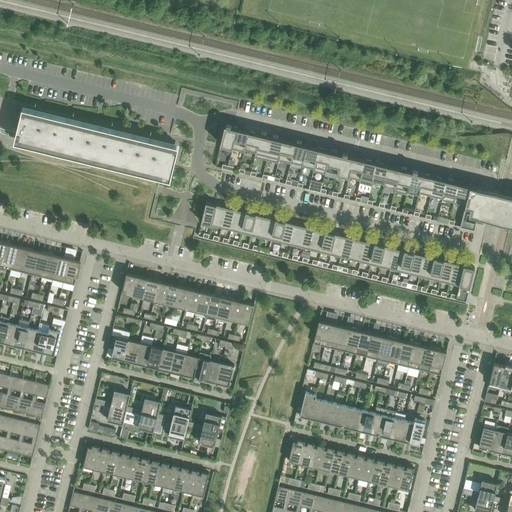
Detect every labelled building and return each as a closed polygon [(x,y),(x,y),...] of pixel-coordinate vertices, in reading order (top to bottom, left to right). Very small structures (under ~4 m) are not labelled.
[(166,173),(170,157),(172,147),(170,147),(171,143),(162,141),(161,144),(155,143),(156,139),(145,137),(144,140),(139,139),(139,135),(129,133),(128,136),(122,135),(123,131),(112,129),(111,132),(106,131),(106,127),(96,125),(95,128),(89,127),(90,123),(79,121),(78,124),(73,123),(73,119),(63,117),(62,120),(56,119),(57,115),(46,113),(45,116),(22,111),(16,136),(166,173)] [(237,127),(231,125),(232,123),(227,122),(227,124),(225,124),(221,143),(232,146),(232,149),(237,127)] [(232,149),(244,152),(244,149),(249,130),(237,127),(232,149)] [(249,130),(244,149),(256,152),(261,132),(255,131),(255,129),(251,128),(250,130),(249,130)] [(255,157),(267,159),(272,135),(266,134),(267,132),(262,131),(262,133),(261,132),(256,152),(255,157)] [(267,159),(278,162),(284,138),(278,137),(279,135),(274,134),(274,136),(272,135),(267,159)] [(279,160),(290,163),(296,141),(291,140),(284,138),(278,162),(279,162),(279,160)] [(302,166),(307,144),(301,142),(302,140),(297,139),(297,141),(296,141),(290,163),(291,163),(291,161),(302,163),(302,166)] [(302,166),(313,168),(319,147),(312,145),(307,144),(302,166)] [(313,168),(313,171),(325,174),(326,169),(331,150),(325,148),(325,146),(321,145),(320,147),(319,147),(313,168)] [(326,169),(338,172),(342,152),(336,151),(337,149),(332,148),(332,150),(331,150),(326,169)] [(354,155),(348,154),(348,152),(344,151),(343,153),(342,152),(338,172),(349,175),(348,177),(349,177),(354,155)] [(359,182),(360,182),(366,158),(360,157),(354,155),(349,177),(360,180),(359,182)] [(366,158),(360,180),(360,182),(372,185),(373,181),(373,180),(377,161),(371,159),(372,157),(367,156),(367,158),(366,158)] [(377,161),(373,180),(373,181),(384,183),(389,164),(383,162),(383,160),(379,159),(378,161),(377,161)] [(394,191),(395,191),(401,167),(389,164),(384,183),(384,186),(395,188),(394,191)] [(401,167),(395,189),(395,191),(407,194),(408,189),(407,189),(412,169),(406,168),(407,166),(402,165),(402,167),(401,167)] [(408,189),(419,192),(424,172),(418,171),(418,169),(414,168),(413,170),(412,169),(407,189),(408,189)] [(419,192),(431,195),(436,175),(430,174),(430,172),(426,171),(425,173),(424,172),(419,192)] [(431,195),(442,198),(447,178),(444,177),(441,177),(442,175),(437,173),(437,175),(436,175),(431,195)] [(459,181),(453,179),(453,177),(449,176),(448,178),(447,178),(442,198),(454,200),(453,203),(454,203),(459,181)] [(311,180),(309,189),(320,192),(321,188),(323,182),(311,180)] [(454,203),(465,206),(471,184),(459,181),(454,203)] [(478,215),(485,187),(478,186),(471,184),(465,206),(460,226),(475,229),(478,215)] [(511,193),(485,187),(478,215),(511,223),(511,193)] [(211,223),(216,203),(206,201),(202,221),(211,223)] [(211,223),(221,226),(226,206),(216,203),(211,223)] [(236,208),(226,206),(221,226),(231,228),(236,208)] [(241,231),(246,211),(236,208),(231,228),(241,231)] [(256,213),(246,211),(241,231),(251,233),(256,213)] [(266,216),(256,213),(251,233),(261,236),(266,216)] [(276,218),(266,216),(261,236),(271,238),(276,218)] [(286,220),(276,218),(271,238),(281,240),(286,220)] [(296,223),(286,220),(281,240),(291,243),(296,223)] [(306,225),(296,223),(291,243),(301,245),(306,225)] [(316,228),(306,225),(301,245),(311,248),(316,228)] [(326,230),(316,228),(311,248),(321,250),(326,230)] [(336,233),(326,230),(321,250),(331,253),(336,233)] [(341,234),(336,233),(331,253),(341,255),(346,235),(341,234)] [(356,237),(346,235),(341,255),(351,258),(356,237)] [(365,240),(356,237),(351,258),(361,260),(365,240)] [(375,242),(365,240),(361,260),(371,262),(375,242)] [(5,242),(0,263),(0,266),(10,268),(15,248),(16,244),(6,242),(5,242)] [(385,245),(375,242),(371,262),(380,265),(385,245)] [(10,268),(21,271),(27,247),(16,244),(15,248),(10,268)] [(395,247),(385,245),(380,265),(390,267),(395,247)] [(27,247),(21,271),(31,274),(36,253),(37,249),(27,247)] [(400,248),(395,247),(390,267),(400,270),(405,250),(400,248)] [(31,274),(42,276),(48,252),(37,249),(36,253),(31,274)] [(411,251),(405,250),(400,270),(410,272),(415,252),(411,251)] [(48,252),(42,276),(52,279),(57,258),(58,255),(48,252)] [(421,253),(415,252),(410,272),(420,275),(425,255),(421,253)] [(52,279),(63,281),(69,258),(69,257),(58,255),(57,258),(52,279)] [(435,257),(425,255),(420,275),(430,277),(435,257)] [(63,281),(61,287),(72,290),(74,284),(79,263),(80,260),(79,260),(74,258),(69,257),(69,258),(63,281)] [(440,258),(435,257),(430,277),(440,279),(445,259),(440,258)] [(450,282),(455,262),(445,259),(440,279),(450,282)] [(451,297),(450,297),(457,298),(465,264),(455,262),(450,282),(459,284),(457,294),(451,293),(451,297)] [(465,264),(457,298),(466,301),(475,267),(465,264)] [(122,291),(133,294),(138,274),(137,274),(129,272),(128,272),(127,271),(122,291)] [(133,294),(144,296),(149,277),(148,277),(139,274),(138,274),(133,294)] [(159,279),(158,279),(150,277),(149,277),(144,296),(154,299),(159,279)] [(159,279),(154,299),(155,299),(153,305),(163,307),(165,301),(165,302),(170,282),(169,282),(160,280),(159,279)] [(165,302),(175,304),(180,284),(179,284),(171,282),(170,282),(165,302)] [(191,287),(190,287),(181,285),(180,284),(175,304),(186,307),(191,287)] [(186,307),(197,309),(201,290),(200,289),(192,287),(191,287),(186,307)] [(197,309),(196,314),(206,317),(212,292),(211,292),(202,290),(201,290),(197,309)] [(216,319),(222,295),(213,292),(212,292),(206,317),(216,319)] [(233,297),(232,297),(228,296),(223,295),(222,295),(216,319),(227,322),(228,317),(233,297)] [(234,298),(233,297),(228,317),(239,320),(243,300),(242,300),(234,298)] [(244,300),(243,300),(239,320),(250,322),(250,320),(253,307),(255,303),(254,302),(253,302),(244,300)] [(0,330),(8,322),(9,318),(0,315),(0,330)] [(13,344),(22,347),(23,347),(28,327),(29,321),(19,318),(18,324),(13,344)] [(330,322),(331,321),(319,318),(319,322),(314,343),(325,345),(330,322)] [(341,324),(331,321),(330,322),(325,345),(335,348),(340,327),(341,324)] [(8,322),(13,344),(18,324),(8,322)] [(48,327),(42,352),(43,352),(46,353),(53,354),(54,347),(58,348),(64,325),(51,322),(50,328),(48,327)] [(351,327),(352,326),(341,324),(340,327),(335,348),(346,351),(351,327)] [(362,329),(352,326),(351,327),(346,351),(356,353),(361,332),(362,329)] [(37,329),(28,327),(23,347),(27,348),(32,349),(37,329)] [(47,331),(37,329),(32,349),(38,351),(42,352),(48,327),(47,331)] [(372,332),(372,331),(362,329),(361,332),(356,353),(367,356),(372,332)] [(383,334),(372,331),(372,332),(367,356),(377,358),(382,337),(383,334)] [(394,337),(383,334),(382,337),(377,358),(376,364),(387,366),(388,361),(394,337)] [(111,356),(124,359),(129,338),(117,336),(111,356)] [(404,339),(394,337),(388,361),(398,363),(403,342),(404,339)] [(135,362),(140,341),(129,338),(124,359),(135,362)] [(415,342),(404,339),(403,342),(398,363),(409,366),(415,342)] [(152,344),(140,341),(135,362),(147,365),(152,344)] [(425,344),(415,342),(409,366),(419,369),(424,348),(425,344)] [(159,368),(164,347),(152,344),(147,365),(159,368)] [(436,347),(425,344),(424,348),(419,369),(430,371),(436,347)] [(175,350),(164,347),(159,368),(170,371),(175,350)] [(447,350),(436,347),(430,371),(441,374),(447,350)] [(170,371),(182,373),(187,353),(175,350),(170,371)] [(200,351),(199,356),(194,376),(205,379),(210,358),(212,354),(200,351)] [(187,353),(182,373),(194,376),(199,356),(187,353)] [(210,358),(205,379),(217,382),(222,361),(210,358)] [(234,364),(222,361),(217,382),(229,385),(234,364)] [(505,364),(504,364),(499,362),(496,362),(495,361),(494,361),(488,386),(499,388),(500,384),(501,384),(505,364)] [(511,382),(511,365),(506,364),(505,364),(501,384),(511,386),(511,382)] [(0,406),(2,407),(5,393),(0,391),(0,385),(7,387),(10,371),(9,374),(0,372),(0,406)] [(5,393),(2,407),(14,410),(17,396),(9,394),(10,388),(19,390),(23,374),(22,377),(10,374),(11,371),(10,371),(7,387),(5,393)] [(17,396),(14,410),(26,413),(30,399),(21,397),(23,391),(31,393),(35,377),(34,380),(22,378),(23,374),(19,390),(17,396)] [(30,399),(26,413),(41,417),(45,402),(35,400),(37,394),(44,396),(43,396),(46,397),(49,384),(35,381),(36,377),(35,377),(31,393),(30,399)] [(127,405),(128,406),(131,392),(115,389),(112,402),(104,400),(103,405),(111,406),(111,407),(111,404),(127,408),(127,405)] [(310,417),(316,393),(310,391),(306,390),(300,415),(306,416),(310,417)] [(317,393),(316,393),(310,417),(311,417),(314,418),(320,420),(325,399),(316,397),(317,393)] [(157,415),(158,413),(161,400),(145,396),(142,409),(135,407),(134,412),(141,414),(142,411),(157,415)] [(326,421),(330,422),(335,402),(325,399),(320,420),(326,421)] [(345,404),(335,402),(330,422),(331,422),(334,423),(340,424),(345,404)] [(123,423),(126,410),(127,408),(111,404),(111,407),(111,406),(107,419),(123,423)] [(188,423),(188,420),(189,420),(192,407),(176,404),(173,417),(165,415),(164,419),(172,421),(172,419),(188,423)] [(349,427),(350,427),(355,407),(345,404),(340,424),(346,426),(349,427)] [(157,418),(157,417),(157,415),(142,411),(141,414),(134,412),(135,407),(128,406),(127,405),(127,408),(126,410),(123,423),(126,424),(129,424),(130,418),(139,421),(138,427),(154,431),(157,418)] [(365,409),(355,407),(350,427),(354,428),(360,429),(365,409)] [(369,432),(370,432),(375,411),(365,409),(360,429),(366,431),(369,432)] [(223,431),(227,416),(222,415),(207,411),(203,424),(196,422),(195,427),(202,429),(203,426),(218,430),(219,430),(223,432),(223,431)] [(385,414),(375,411),(370,432),(371,432),(374,433),(380,434),(385,414)] [(400,439),(405,419),(406,414),(396,411),(395,416),(390,437),(394,438),(400,439)] [(0,435),(0,448),(7,450),(6,454),(7,454),(10,438),(12,432),(15,417),(3,414),(0,425),(0,429),(8,431),(6,437),(0,435)] [(389,436),(390,437),(395,416),(385,414),(380,434),(386,436),(389,436)] [(10,438),(7,454),(8,450),(20,453),(19,457),(23,441),(24,435),(28,421),(15,417),(12,432),(20,434),(19,440),(10,438)] [(409,441),(410,441),(415,417),(414,421),(405,419),(400,439),(409,441)] [(426,420),(415,417),(410,441),(410,442),(414,442),(420,444),(426,420)] [(187,425),(188,423),(172,419),(172,421),(169,434),(184,438),(188,425),(187,425)] [(23,441),(19,457),(20,453),(31,456),(39,423),(28,421),(24,435),(33,437),(32,443),(23,441)] [(503,452),(508,431),(509,426),(497,423),(496,428),(491,449),(503,452)] [(479,446),(491,449),(496,428),(484,425),(479,446)] [(219,430),(218,430),(203,426),(202,429),(199,442),(215,446),(219,430)] [(511,432),(508,431),(503,452),(511,454),(511,432)] [(299,465),(305,440),(298,438),(297,441),(295,440),(294,440),(289,460),(299,462),(298,465),(299,465)] [(305,440),(299,465),(300,463),(309,465),(308,467),(315,442),(308,441),(307,444),(305,443),(305,440)] [(315,442),(308,467),(309,467),(309,465),(319,467),(318,470),(325,445),(318,443),(317,446),(315,445),(315,442)] [(93,470),(99,445),(93,444),(92,446),(90,446),(88,445),(83,465),(94,468),(93,470)] [(99,445),(93,470),(94,470),(94,468),(103,470),(103,472),(103,473),(109,448),(103,446),(102,449),(99,448),(100,445),(99,445)] [(325,445),(318,470),(319,470),(319,467),(328,470),(328,472),(334,447),(328,446),(327,448),(324,448),(325,445)] [(335,447),(334,447),(328,472),(329,472),(329,470),(338,472),(338,474),(344,450),(338,448),(337,451),(334,450),(335,447)] [(109,448),(103,473),(104,473),(104,470),(113,473),(113,475),(119,450),(113,449),(112,451),(109,451),(110,448),(109,448)] [(119,450),(113,475),(114,475),(114,473),(123,475),(123,477),(129,453),(123,451),(122,454),(119,453),(120,450),(119,450)] [(345,450),(344,450),(338,474),(339,475),(339,472),(348,474),(348,477),(354,452),(348,450),(347,453),(344,453),(345,450)] [(355,452),(354,452),(348,477),(349,477),(349,475),(358,477),(358,479),(364,454),(358,453),(357,456),(354,455),(355,452)] [(129,453),(123,477),(123,478),(124,475),(133,477),(133,480),(139,455),(133,453),(132,456),(129,456),(130,453),(129,453)] [(365,455),(364,454),(358,479),(359,479),(359,477),(368,479),(368,482),(374,457),(368,455),(367,458),(364,457),(365,455)] [(139,455),(133,480),(134,478),(143,480),(142,482),(143,482),(149,457),(142,456),(142,459),(139,458),(140,455),(139,455)] [(149,457),(143,482),(144,482),(144,480),(153,482),(153,485),(159,460),(153,458),(152,461),(149,460),(150,458),(149,457)] [(375,457),(374,457),(368,482),(369,482),(369,480),(378,482),(378,484),(384,459),(378,458),(377,461),(374,460),(375,457)] [(385,459),(384,459),(378,484),(379,482),(388,484),(388,487),(394,462),(388,460),(387,463),(384,462),(385,459)] [(159,460),(153,485),(154,483),(163,485),(163,487),(169,462),(163,461),(162,464),(159,463),(160,460),(159,460)] [(169,462),(163,487),(164,485),(173,487),(172,490),(173,490),(179,465),(172,463),(172,466),(169,465),(170,462),(169,462)] [(395,462),(394,462),(388,487),(389,484),(398,487),(397,489),(398,489),(404,464),(397,463),(397,465),(394,465),(395,462)] [(405,464),(404,464),(398,489),(399,487),(409,489),(414,467),(407,465),(407,468),(404,467),(405,464)] [(179,465),(173,490),(174,487),(183,490),(182,492),(183,492),(189,467),(182,466),(182,468),(179,468),(180,465),(179,465)] [(189,467),(183,492),(184,490),(193,492),(192,494),(193,494),(199,470),(192,468),(192,471),(189,470),(190,467),(189,467)] [(200,470),(199,470),(193,494),(193,495),(194,492),(204,495),(209,472),(202,470),(201,473),(199,473),(200,470)] [(502,470),(499,480),(506,482),(509,472),(502,470)] [(6,477),(0,475),(0,499),(8,501),(9,497),(1,495),(6,477)] [(479,491),(471,490),(470,494),(478,496),(478,494),(494,498),(495,495),(498,482),(482,478),(479,491)] [(287,511),(288,509),(290,503),(293,488),(279,485),(275,499),(285,502),(283,507),(276,506),(277,505),(274,505),(272,511),(287,511)] [(288,509),(287,511),(301,511),(303,506),(306,492),(293,488),(290,503),(298,505),(297,511),(288,509)] [(511,502),(511,488),(509,499),(502,497),(501,502),(508,504),(509,501),(511,502)] [(69,510),(68,511),(83,511),(85,508),(88,494),(74,490),(70,505),(80,507),(78,511),(75,511),(71,511),(69,510)] [(302,511),(301,511),(313,511),(315,509),(318,494),(306,492),(303,506),(311,508),(310,511),(302,511)] [(97,511),(101,497),(88,494),(85,508),(93,510),(92,511),(97,511)] [(327,511),(331,498),(318,494),(315,509),(323,511),(327,511)] [(486,511),(490,511),(493,500),(494,498),(478,494),(478,496),(474,509),(486,511)] [(11,496),(10,501),(19,503),(21,495),(11,496)] [(110,511),(113,500),(101,497),(97,511),(99,511),(110,511)] [(341,511),(344,501),(331,498),(327,511),(341,511)] [(123,511),(126,503),(113,500),(110,511),(123,511)] [(354,511),(356,504),(344,501),(341,511),(354,511)] [(12,503),(10,511),(16,511),(19,505),(12,503)] [(137,511),(139,506),(126,503),(123,511),(137,511)]
